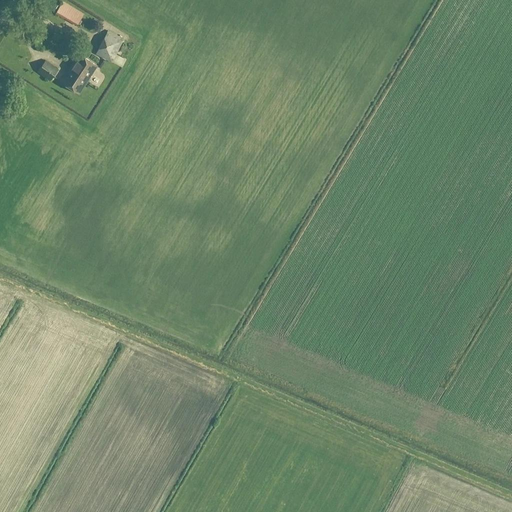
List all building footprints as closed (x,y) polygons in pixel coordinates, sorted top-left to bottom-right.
[(66,21),(73,9),(62,3),(55,14),(66,21)] [(124,40),(107,31),(95,55),(111,64),(124,40)] [(81,80),(86,83),(96,67),(78,55),(69,69),(83,78),(81,80)] [(50,82),(58,71),(45,61),(37,73),(50,82)] [(83,78),(69,69),(60,83),(78,95),(86,83),(81,80),(83,78)]
